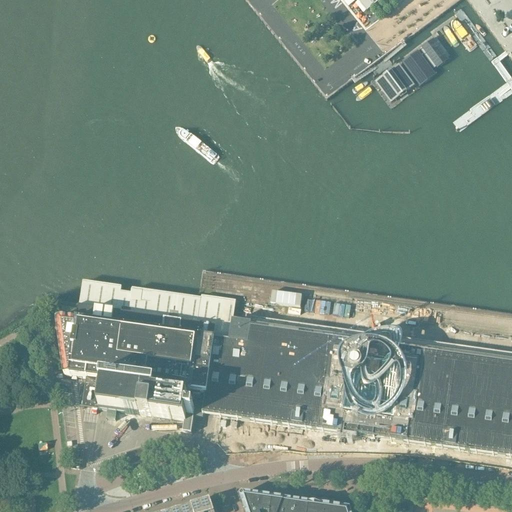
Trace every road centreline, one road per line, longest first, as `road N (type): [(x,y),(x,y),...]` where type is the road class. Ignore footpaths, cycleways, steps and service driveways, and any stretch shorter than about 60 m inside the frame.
road 1 (residential): [(365,465),(511,481)]
road 2 (residential): [(219,479),(365,465)]
